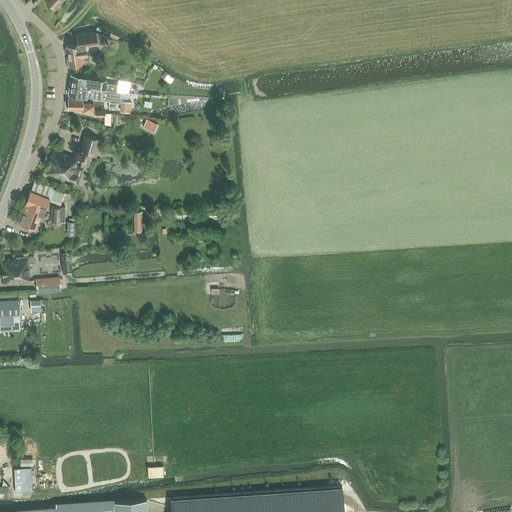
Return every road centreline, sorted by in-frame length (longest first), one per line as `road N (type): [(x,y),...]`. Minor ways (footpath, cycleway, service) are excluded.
road 1 (unclassified): [(17,172),(38,157),(52,129),(62,65),(50,34),(12,10)]
road 2 (tertiary): [(17,172),(36,84),(12,10)]
